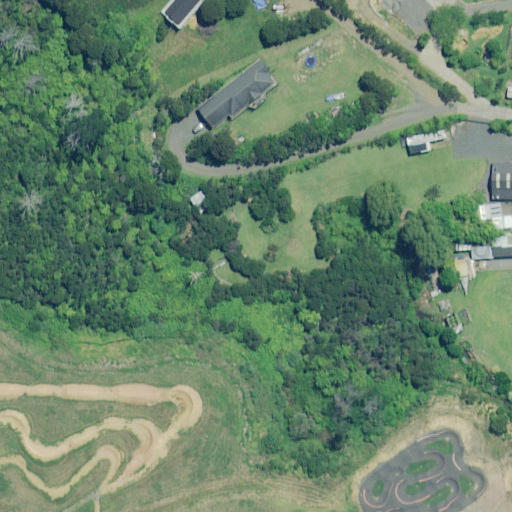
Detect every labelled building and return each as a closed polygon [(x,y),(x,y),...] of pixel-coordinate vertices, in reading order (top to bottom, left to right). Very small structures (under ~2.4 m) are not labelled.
[(424,20),(411,9),(403,18),(416,29),(424,20)] [(279,84),(262,61),(199,108),(214,128),(232,115),(233,117),(279,84)] [(511,163),(493,164),(494,200),(511,200),(511,163)] [(202,190),(192,198),(199,207),(209,200),(202,190)] [(492,205),(481,206),(482,220),(492,220),(492,205)] [(494,240),(468,241),(469,260),(495,258),(494,240)]
